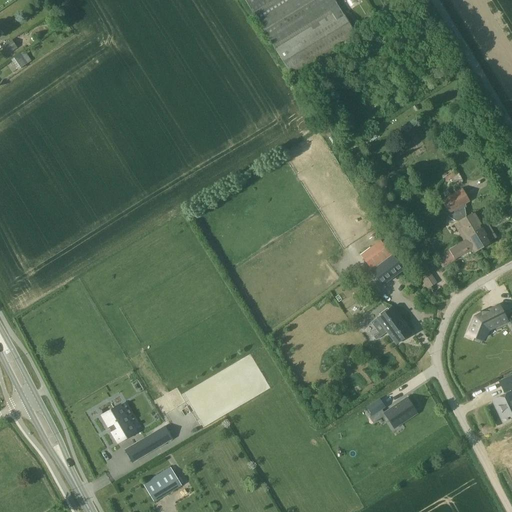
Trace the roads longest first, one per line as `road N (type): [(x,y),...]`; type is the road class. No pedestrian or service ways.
road 1 (unclassified): [(510,511),(435,353),(452,309),(511,267)]
road 2 (unclassified): [(511,126),(433,0)]
